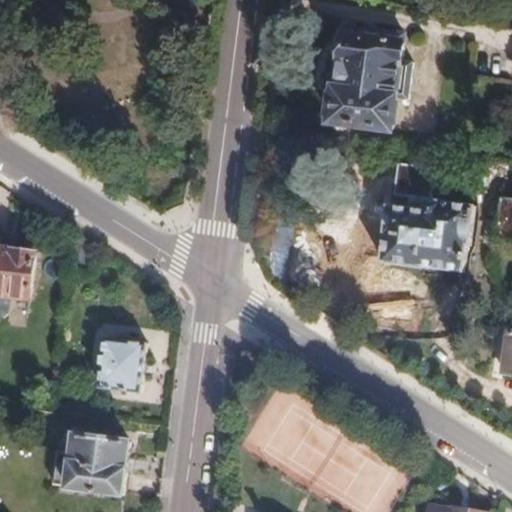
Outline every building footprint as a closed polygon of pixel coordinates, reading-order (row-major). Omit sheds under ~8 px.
[(407,36),(381,33),(380,39),(349,35),(347,59),(336,58),(332,91),(343,93),(339,122),(396,129),(400,99),(410,100),(414,66),(405,65),(408,42),(406,42),(407,36)] [(400,162),(396,195),(418,197),(417,209),(389,205),(386,234),(389,234),(386,262),(425,267),(425,265),(467,271),(471,244),(473,243),(477,206),(434,200),(438,167),(400,162)] [(511,195),(508,195),(501,242),(511,243),(511,195)] [(97,246),(81,235),(75,272),(93,275),(97,246)] [(2,252),(0,270),(0,300),(14,302),(35,305),(41,257),(2,252)] [(144,393),(150,344),(111,339),(109,352),(101,351),(101,357),(106,358),(104,369),(107,369),(104,388),(144,393)] [(124,421),(92,417),(91,427),(122,431),(124,421)] [(133,443),(79,436),(76,455),(62,452),(57,485),(72,486),(72,489),(126,496),(133,443)]
